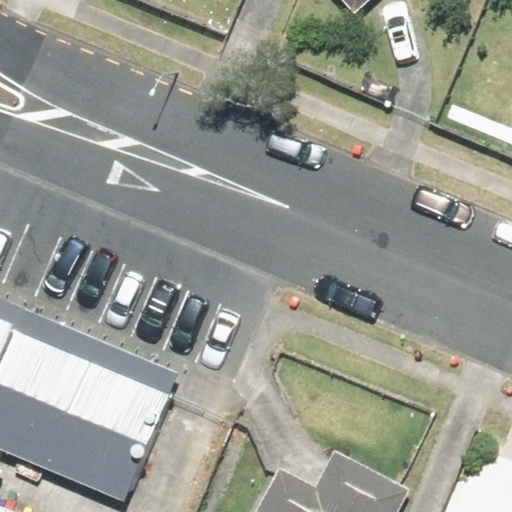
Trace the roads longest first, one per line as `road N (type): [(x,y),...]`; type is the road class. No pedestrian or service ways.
road 1 (residential): [(0,44),(290,209)]
road 2 (residential): [(290,209),(0,133)]
road 3 (residential): [(290,209),(511,294)]
